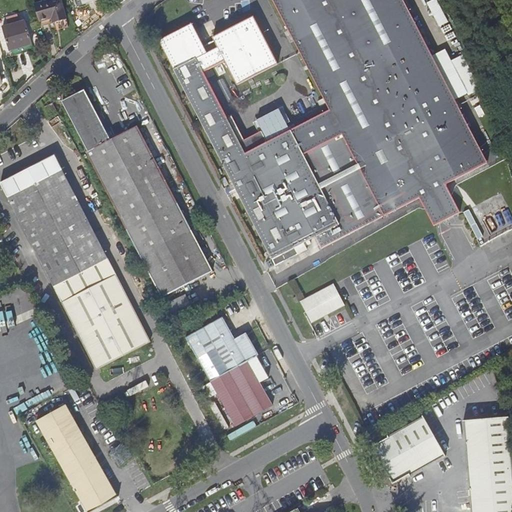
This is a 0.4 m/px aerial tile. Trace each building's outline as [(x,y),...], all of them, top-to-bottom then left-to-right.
[(42,27),(66,19),(59,0),(47,0),(34,4),(42,27)] [(272,0),(330,111),(290,132),(268,143),(246,154),(228,120),(205,74),(226,63),(238,87),(279,66),(254,19),(214,40),(215,43),(205,48),(193,25),(160,42),(276,266),(298,254),(295,248),(316,238),(322,250),(420,200),(423,206),(449,192),(446,187),(488,165),(402,0),(272,0)] [(450,25),(437,1),(429,6),(441,29),(450,25)] [(9,51),(32,45),(26,20),(2,27),(9,51)] [(32,46),(32,45),(9,51),(11,58),(34,52),(32,46)] [(51,118),(59,114),(54,104),(46,108),(51,118)] [(268,143),(290,132),(281,114),(280,110),(258,121),(262,130),(268,143)] [(122,162),(99,116),(88,121),(86,117),(74,123),(100,174),(99,175),(162,298),(213,272),(150,148),(122,162)] [(268,143),(262,130),(245,139),(233,117),(228,120),(246,154),(268,143)] [(91,225),(55,156),(1,184),(60,297),(97,370),(151,342),(91,225)] [(461,214),(449,192),(423,206),(435,228),(461,214)] [(346,305),(335,284),(301,302),(313,324),(346,305)] [(256,357),(258,355),(246,333),(235,339),(223,318),(187,338),(211,381),(256,357)] [(256,357),(211,381),(217,392),(236,426),(272,406),(259,383),(268,378),(256,357)] [(211,381),(202,387),(208,397),(217,392),(211,381)] [(67,405),(37,422),(89,511),(92,511),(119,496),(67,405)] [(511,511),(511,472),(508,417),(465,421),(472,511),(511,511)] [(445,454),(424,418),(373,447),(394,483),(445,454)]
